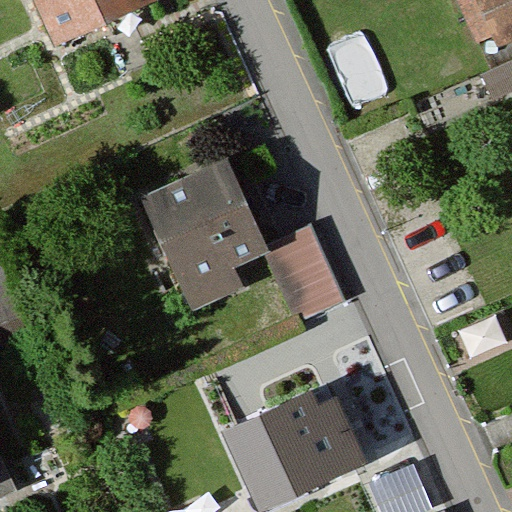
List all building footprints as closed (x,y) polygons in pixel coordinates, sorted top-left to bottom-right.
[(153,0),(39,0),(58,43),(153,0)] [(511,0),(460,0),(478,39),(511,24),(511,0)] [(511,58),(485,70),(497,98),(511,91),(511,58)] [(231,155),(146,195),(179,265),(162,274),(182,317),(244,288),(233,265),(274,246),(231,155)] [(0,253),(0,289),(13,284),(0,253)] [(325,404),(320,391),(228,429),(260,505),(368,459),(342,397),(325,404)] [(391,511),(433,494),(417,456),(375,473),(391,511)]
